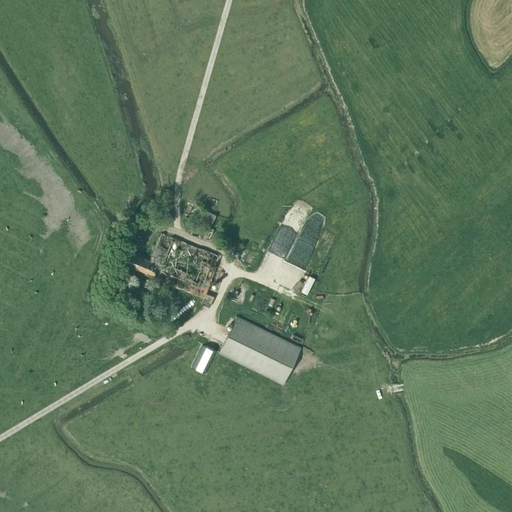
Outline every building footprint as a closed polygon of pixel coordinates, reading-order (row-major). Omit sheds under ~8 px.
[(184,216),(210,227),(215,216),(214,215),(215,211),(191,201),(190,205),(189,205),(184,216)] [(213,230),(191,221),(186,232),(208,242),(213,230)] [(145,273),(144,275),(202,299),(200,305),(208,308),(212,297),(204,294),(215,267),(213,266),(217,257),(161,234),(150,261),(124,251),(119,262),(145,273)] [(228,256),(243,262),(247,252),(235,247),(232,246),(228,256)] [(306,267),(306,257),(287,257),(287,267),(306,267)] [(308,292),(315,275),(309,273),(302,290),(308,292)] [(217,354),(224,357),(281,386),(299,349),(235,318),(217,354)] [(216,346),(202,341),(193,365),(207,370),(216,346)]
